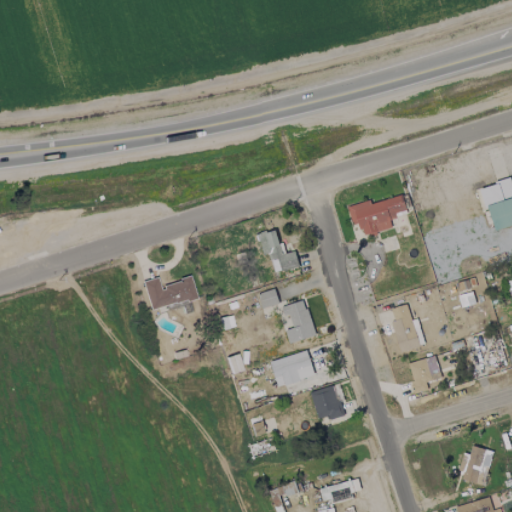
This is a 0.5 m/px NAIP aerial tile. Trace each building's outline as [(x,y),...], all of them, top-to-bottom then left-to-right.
[(511,224),(511,186),(509,178),(477,188),(483,208),(486,207),(494,231),(511,224)] [(370,203),(369,200),(346,207),(351,225),(359,223),(362,236),(391,229),(388,219),(406,214),(401,195),(370,203)] [(293,251),(281,254),(275,229),(255,234),(261,255),(268,253),(273,273),(297,267),(293,251)] [(148,309),(194,298),(189,277),(158,285),(156,277),(141,281),(148,309)] [(261,309),(278,303),(273,289),(256,294),(261,309)] [(313,337),(304,300),(280,306),(282,316),(288,315),(291,328),(284,330),(287,343),(313,337)] [(389,321),(399,353),(420,346),(406,304),(389,309),(393,320),(389,321)] [(313,376),(305,350),(268,361),(276,387),(313,376)] [(406,363),(414,392),(426,389),(424,382),(432,380),(431,374),(437,372),(432,356),(406,363)] [(328,415),(329,419),(341,416),(334,386),(309,391),(316,418),(328,415)] [(490,451),(470,447),(468,455),(461,453),(458,470),(462,471),(460,480),(483,485),(490,451)] [(491,510),(487,496),(454,507),(455,511),(500,511),(499,508),(491,510)]
